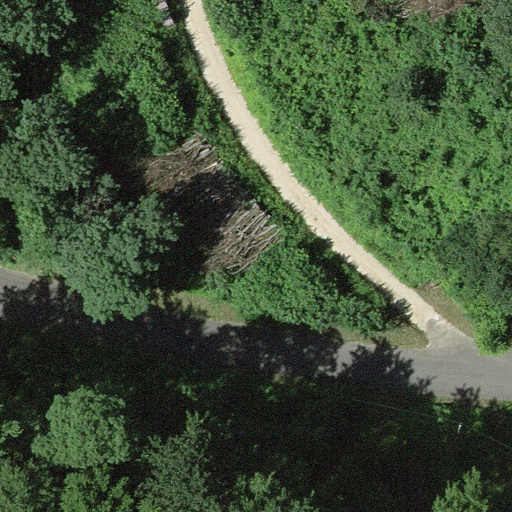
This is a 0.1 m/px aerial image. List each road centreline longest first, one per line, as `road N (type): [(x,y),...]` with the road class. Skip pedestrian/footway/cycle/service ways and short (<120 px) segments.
road 1 (residential): [(0,278),(329,363),(511,375)]
road 2 (track): [(490,374),(311,222),(219,75),(193,0)]
